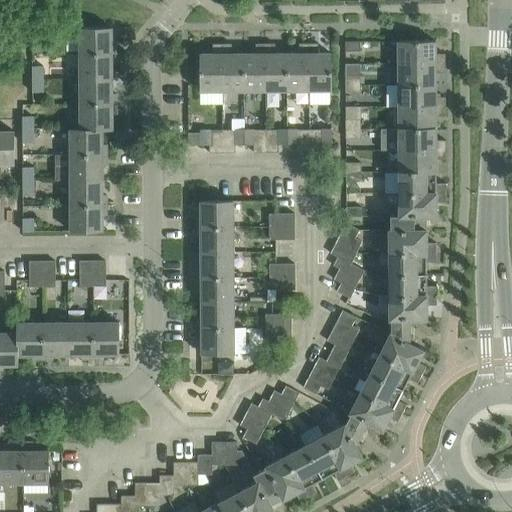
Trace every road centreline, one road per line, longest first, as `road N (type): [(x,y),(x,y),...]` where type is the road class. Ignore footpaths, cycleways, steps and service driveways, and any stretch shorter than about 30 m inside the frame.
road 1 (tertiary): [(495,224),(502,0)]
road 2 (residential): [(138,384),(152,352),(153,165)]
road 3 (residential): [(153,165),(149,52),(184,0)]
road 4 (tertiary): [(495,224),(485,362),(490,397)]
road 5 (residential): [(153,165),(308,163)]
road 6 (residential): [(0,394),(94,394),(138,384)]
road 7 (tertiary): [(511,362),(495,224)]
